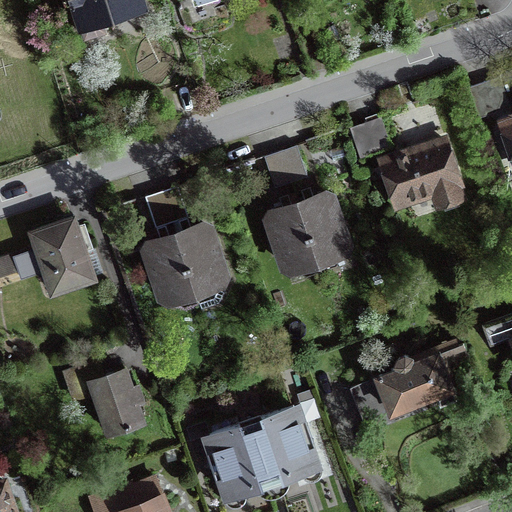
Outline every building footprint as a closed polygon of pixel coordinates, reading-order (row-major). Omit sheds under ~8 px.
[(73,0),(85,35),(103,29),(99,17),(142,4),(141,0),(73,0)] [(510,106),(500,76),(469,86),(479,117),(510,106)] [(360,157),(391,147),(381,116),(350,126),(360,157)] [(511,119),(502,122),(511,149),(511,150),(511,119)] [(445,139),(382,160),(396,203),(434,190),(438,204),(461,197),(457,182),(459,182),(445,139)] [(307,175),(297,144),(281,150),(291,180),(307,175)] [(275,186),(291,180),(281,150),(264,155),(275,186)] [(177,184),(161,190),(172,221),(188,215),(177,184)] [(155,226),(172,221),(161,190),(145,195),(155,226)] [(331,196),(324,193),(298,202),(317,258),(344,250),(347,243),(331,196)] [(317,258),(298,202),(272,211),(268,217),(285,264),(291,267),(317,258)] [(20,278),(47,269),(53,288),(91,275),(82,249),(91,246),(85,228),(76,231),(72,218),(34,231),(39,245),(12,254),(13,255),(17,267),(20,278)] [(202,224),(176,232),(195,289),(202,307),(219,301),(227,283),(221,280),(224,274),(208,227),(202,224)] [(195,289),(176,232),(149,241),(146,248),(162,295),(169,298),(195,289)] [(13,255),(0,259),(0,273),(17,267),(13,255)] [(511,312),(483,322),(491,342),(508,335),(510,340),(511,338),(511,312)] [(410,357),(413,362),(438,353),(457,345),(455,339),(410,357)] [(350,387),(364,421),(436,393),(434,387),(453,379),(447,364),(443,365),(438,353),(413,362),(409,356),(401,356),(396,362),(398,369),(350,387)] [(124,368),(103,376),(92,380),(109,431),(141,420),(135,401),(141,398),(136,384),(130,387),(124,368)] [(449,381),(434,387),(441,405),(456,399),(449,381)] [(315,397),(313,390),(298,395),(300,402),(315,397)] [(313,461),(293,404),(209,432),(210,433),(229,489),(265,477),(267,484),(279,480),(276,473),(313,461)] [(191,439),(210,433),(209,432),(207,426),(188,433),(191,439)] [(14,511),(4,481),(0,482),(0,511),(14,511)] [(168,511),(161,493),(154,496),(120,508),(121,510),(121,511),(168,511)]
